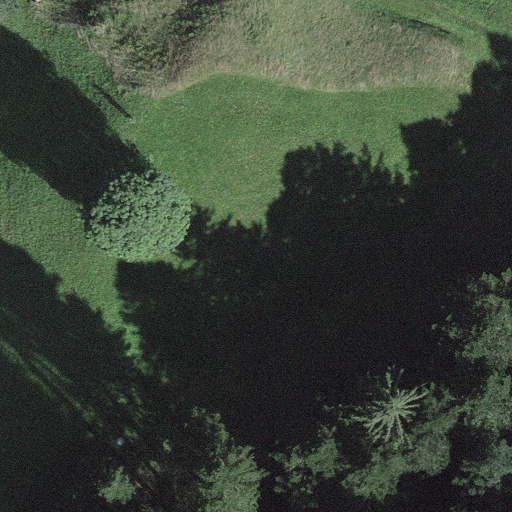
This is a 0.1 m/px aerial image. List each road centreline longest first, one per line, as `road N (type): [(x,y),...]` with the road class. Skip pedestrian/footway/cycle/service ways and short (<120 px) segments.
road 1 (track): [(281,511),(241,489),(200,445),(177,400),(200,330),(290,263),(398,204),(473,150),(499,100)]
road 2 (track): [(386,0),(476,32),(496,55),(499,100)]
